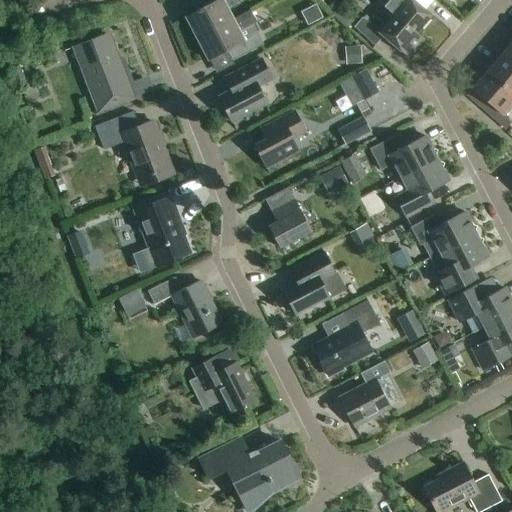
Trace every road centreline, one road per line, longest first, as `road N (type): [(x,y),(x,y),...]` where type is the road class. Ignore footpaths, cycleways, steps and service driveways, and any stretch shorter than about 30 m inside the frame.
road 1 (residential): [(340,482),(226,253),(225,192),(147,0)]
road 2 (residential): [(511,236),(430,79),(499,0)]
road 3 (residential): [(340,482),(511,388)]
